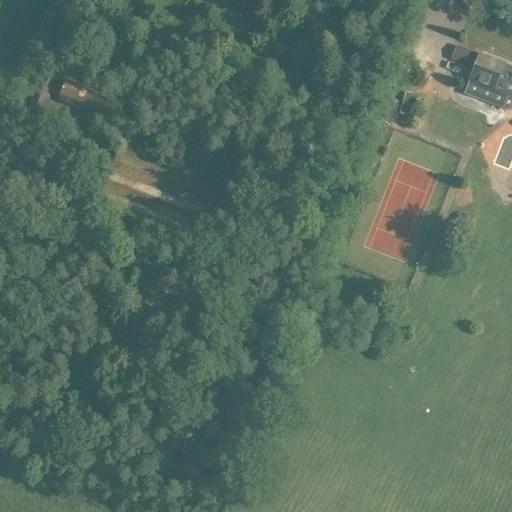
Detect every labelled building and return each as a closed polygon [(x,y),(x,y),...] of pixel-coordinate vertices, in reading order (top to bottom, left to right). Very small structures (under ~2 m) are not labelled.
[(65,60),(47,53),(24,116),(42,121),(65,60)] [(511,107),(511,68),(480,56),(466,94),(510,110),(511,108),(511,107)] [(67,83),(60,102),(118,124),(125,106),(67,83)] [(406,91),(400,112),(405,114),(411,93),(406,91)] [(397,103),(387,99),(379,121),(389,124),(397,103)] [(196,247),(218,189),(119,150),(96,208),(196,247)] [(461,213),(457,219),(457,225),(462,230),(469,230),(474,224),(473,217),(468,213),(461,213)]
